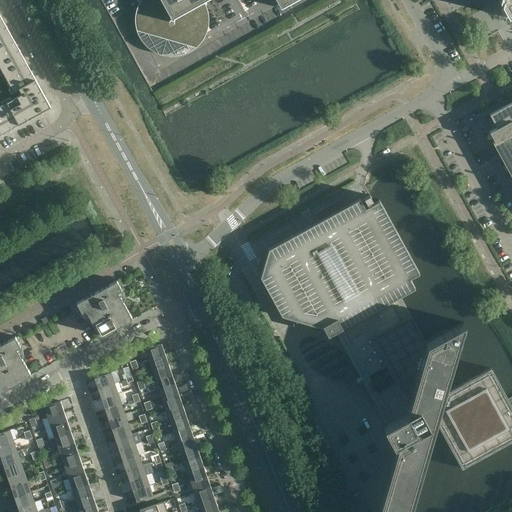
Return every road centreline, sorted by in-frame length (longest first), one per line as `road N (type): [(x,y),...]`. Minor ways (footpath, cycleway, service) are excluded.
road 1 (residential): [(181,265),(279,179),(453,83),(408,0)]
road 2 (residential): [(285,511),(196,302)]
road 3 (residential): [(174,315),(239,511)]
road 4 (unknown): [(124,0),(147,42),(180,58),(281,0)]
road 5 (residential): [(181,265),(95,104)]
road 6 (unknown): [(305,336),(277,268),(298,251),(330,324)]
road 7 (residential): [(119,511),(72,369)]
road 8 (unknown): [(367,306),(394,281),(383,254),(364,220),(329,232)]
road 9 (residential): [(70,115),(9,0)]
